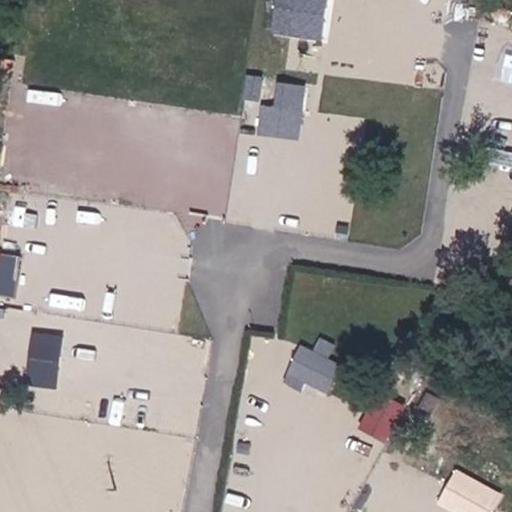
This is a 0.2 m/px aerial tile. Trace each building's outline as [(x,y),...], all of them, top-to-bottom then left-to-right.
[(262,132),(305,135),(307,106),(264,102),(262,132)] [(303,228),(339,230),(341,201),(305,198),(303,228)] [(303,342),(292,374),(345,393),(356,361),(303,342)] [(458,511),(497,511),(508,489),(459,466),(441,504),(458,511)] [(366,511),(398,511),(406,495),(379,483),(366,511)]
